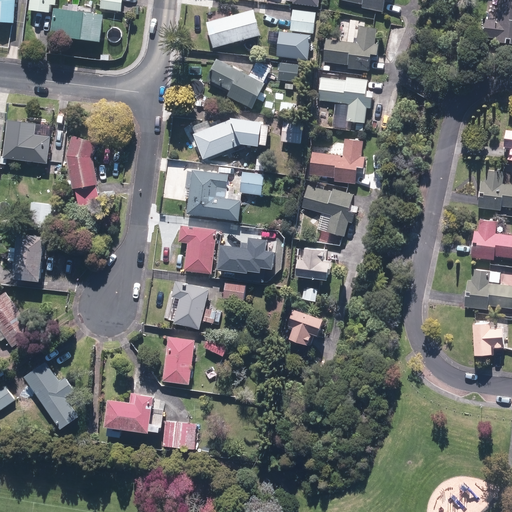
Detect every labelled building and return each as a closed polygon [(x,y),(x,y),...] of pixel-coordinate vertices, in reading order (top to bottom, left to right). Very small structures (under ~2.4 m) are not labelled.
[(0,0),(0,24),(14,25),(15,0),(0,0)] [(30,0),(29,13),(49,15),(50,8),(56,8),(56,0),(30,0)] [(121,0),(101,0),(100,11),(120,14),(121,0)] [(337,0),(337,1),(360,6),(360,10),(382,14),(384,4),(391,5),(392,0),(337,0)] [(511,0),(496,0),(496,21),(482,21),(481,39),(493,40),(492,48),(511,48),(511,0)] [(104,17),(53,11),(50,39),(100,46),(104,17)] [(261,37),(253,12),(205,26),(213,52),(261,37)] [(313,35),(314,14),(291,12),(290,33),(313,35)] [(378,45),(375,44),(376,29),(339,26),(338,41),(326,40),(324,64),(346,65),(346,71),(369,73),(369,62),(377,63),(378,45)] [(309,37),(277,36),(276,60),(308,62),(309,37)] [(258,60),(248,78),(216,62),(209,75),(211,76),(208,83),(228,93),(226,98),(251,111),(264,86),(262,86),(272,67),(258,60)] [(297,66),(279,65),(278,83),(296,84),(297,66)] [(371,94),(366,94),(367,80),(346,79),(346,81),(320,79),(318,104),(346,106),(344,124),(364,125),(365,110),(370,110),(371,94)] [(57,122),(13,116),(8,157),(52,162),(57,122)] [(267,128),(259,128),(259,125),(232,121),(194,137),(204,162),(237,147),(257,149),(258,147),(266,148),(267,128)] [(300,123),(281,121),(279,143),(299,144),(300,123)] [(81,205),(105,201),(97,161),(103,136),(76,130),(70,154),(81,205)] [(511,133),(501,132),(500,149),(506,149),(505,163),(511,163),(511,133)] [(333,184),(354,187),(355,176),(362,177),(364,159),(361,158),(363,143),(344,141),(342,156),(311,153),(308,177),(334,180),(333,184)] [(266,159),(256,158),(255,170),(265,171),(266,159)] [(503,172),(486,171),(485,190),(476,190),(476,199),(481,199),(481,210),(500,211),(500,206),(511,206),(511,185),(502,185),(503,172)] [(240,202),(225,201),(227,176),(187,172),(185,189),(189,189),(186,219),(238,224),(240,202)] [(263,176),(241,176),(240,196),(262,196),(263,176)] [(331,189),(330,193),(307,186),(300,209),(330,217),(325,234),(343,239),(348,224),(352,225),(357,208),(351,207),(353,199),(351,199),(352,196),(331,189)] [(53,203),(35,202),(34,225),(52,226),(53,203)] [(496,223),(476,222),(476,230),(471,230),(469,259),(493,260),(493,257),(511,257),(511,234),(495,233),(496,223)] [(184,270),(210,274),(216,230),(180,226),(178,242),(187,243),(184,270)] [(24,231),(22,246),(17,245),(15,258),(21,258),(19,275),(47,278),(52,234),(24,231)] [(284,232),(269,231),(269,240),(283,240),(284,232)] [(240,247),(220,244),(216,269),(236,272),(235,278),(262,281),(264,268),(271,269),(274,252),(265,251),(266,240),(248,238),(247,243),(241,242),(240,247)] [(326,283),(328,272),(331,272),(332,263),(326,262),(327,251),(305,247),(303,260),(297,259),(294,278),(326,283)] [(465,282),(465,295),(464,310),(487,311),(487,307),(511,308),(511,286),(488,285),(489,272),(472,271),(471,282),(465,282)] [(245,286),(225,283),(223,299),(243,302),(245,286)] [(214,313),(203,311),(207,291),(175,285),(172,299),(177,300),(172,325),(199,331),(201,323),(212,325),(214,313)] [(41,327),(12,289),(0,297),(0,320),(3,324),(0,326),(0,334),(4,339),(10,335),(17,344),(41,327)] [(317,340),(323,321),(292,311),(286,328),(292,330),(288,343),(306,349),(310,338),(317,340)] [(491,328),(490,323),(470,324),(472,357),(492,356),(492,349),(502,348),(501,328),(491,328)] [(194,342),(168,338),(162,382),(189,386),(194,342)] [(208,338),(203,349),(222,357),(227,346),(208,338)] [(24,379),(59,431),(79,418),(66,400),(76,393),(66,379),(59,383),(46,364),(24,379)] [(18,399),(8,383),(0,388),(0,408),(1,411),(18,399)] [(147,435),(153,400),(140,398),(141,395),(131,393),(128,406),(108,402),(103,427),(147,435)] [(197,425),(166,422),(163,447),(194,451),(197,425)]
